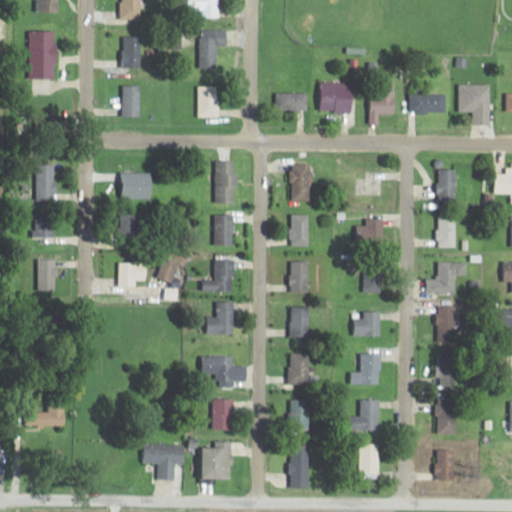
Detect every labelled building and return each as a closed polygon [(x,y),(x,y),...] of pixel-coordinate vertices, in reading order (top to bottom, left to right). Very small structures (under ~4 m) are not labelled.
[(60,13),(60,0),(38,0),(38,13),(60,13)] [(120,0),(120,18),(142,18),(141,0),(120,0)] [(200,9),(200,17),(219,17),(219,0),(191,0),(191,9),(200,9)] [(217,45),(228,45),(228,29),(199,29),(199,67),(217,67),(217,45)] [(31,78),(57,78),(57,30),(32,30),(31,78)] [(141,67),(141,36),(123,36),(123,67),(141,67)] [(321,82),(321,111),(353,111),(353,82),(321,82)] [(373,113),(395,113),(395,82),(373,82),(373,113)] [(490,84),(460,84),(460,112),(473,112),(473,124),(491,124),(490,84)] [(140,85),(122,85),(122,116),(140,116),(140,85)] [(218,85),(198,86),(199,117),(219,116),(218,85)] [(307,111),(307,92),(274,92),(274,111),(307,111)] [(446,93),(409,93),(409,112),(446,112),(446,93)] [(55,120),(42,120),(41,137),(55,138),(55,120)] [(214,161),(214,204),(236,203),(236,161),(214,161)] [(496,174),(496,193),(511,192),(511,162),(509,163),(509,174),(496,174)] [(312,200),(312,163),(290,163),(290,200),(312,200)] [(37,164),(37,200),(55,200),(55,164),(37,164)] [(120,168),(120,199),(139,199),(139,168),(120,168)] [(439,201),(457,201),(457,169),(439,169),(439,201)] [(384,171),(365,171),(365,176),(357,176),(357,195),(384,195),(384,171)] [(33,237),(54,237),(54,212),(33,212),(33,237)] [(233,245),(233,212),(212,212),(212,245),(233,245)] [(137,245),(137,213),(120,213),(120,245),(137,245)] [(309,214),(291,214),(291,245),(309,245),(309,214)] [(438,215),(438,247),(457,247),(457,215),(438,215)] [(353,225),(353,244),(382,244),(382,219),(365,219),(365,225),(353,225)] [(178,263),(164,258),(157,276),(172,281),(178,263)] [(215,280),(202,280),(202,291),(234,291),(234,258),(215,258),(215,280)] [(57,260),(36,260),(36,290),(57,290),(57,260)] [(309,261),(291,261),(291,292),(309,292),(309,261)] [(116,283),(146,283),(147,263),(116,262),(116,283)] [(456,293),(456,275),(467,275),(467,262),(438,262),(438,279),(427,279),(427,293),(456,293)] [(381,292),(381,265),(363,265),(363,292),(381,292)] [(234,334),(234,301),(217,301),(217,316),(208,316),(208,334),(234,334)] [(310,306),(291,306),(291,337),(310,337),(310,306)] [(438,343),(457,343),(457,306),(438,306),(438,343)] [(381,313),(354,313),(354,334),(381,334),(381,313)] [(309,383),(309,351),(290,351),(290,383),(309,383)] [(361,371),(350,371),(350,384),(381,384),(381,353),(361,353),(361,371)] [(456,386),(456,354),(437,354),(437,386),(456,386)] [(200,355),(200,380),(233,380),(233,355),(200,355)] [(438,433),(457,433),(457,398),(438,398),(438,433)] [(233,431),(233,399),(213,399),(213,431),(233,431)] [(291,426),(309,427),(310,399),(292,399),(291,426)] [(357,431),(381,431),(381,399),(357,399),(357,431)] [(64,404),(47,405),(47,410),(26,411),(26,426),(65,425),(64,404)] [(175,479),(175,464),(184,464),(185,444),(145,443),(144,463),(158,463),(158,479),(175,479)] [(309,444),(291,444),(291,487),(309,487),(309,444)] [(378,478),(378,444),(361,444),(361,478),(378,478)] [(202,448),(203,479),(231,479),(231,448),(202,448)] [(455,450),(436,450),(436,481),(455,481),(455,450)]
